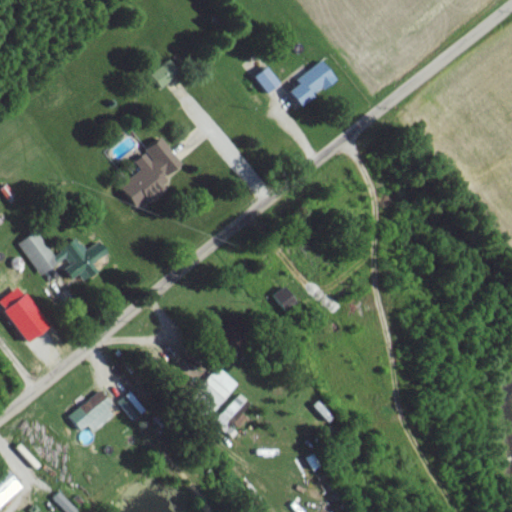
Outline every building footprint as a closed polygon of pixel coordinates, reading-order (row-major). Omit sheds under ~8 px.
[(175,78),(164,65),(145,81),(157,94),(175,78)] [(282,93),(296,113),(331,86),(317,67),(282,93)] [(248,82),(261,98),(274,88),(260,72),(248,82)] [(148,166),(120,188),(137,210),(164,189),(159,183),(177,169),(155,142),(139,155),(148,166)] [(54,271),(65,287),(75,281),(79,288),(95,278),(89,270),(103,261),(95,249),(82,258),(73,245),(49,261),(33,236),(14,249),(37,282),(54,271)] [(279,317),(291,310),(280,293),(268,300),(279,317)] [(234,391),(215,372),(189,399),(208,418),(234,391)] [(64,421),(76,436),(107,412),(95,397),(64,421)] [(0,481),(0,493),(10,485),(3,478),(0,481)]
